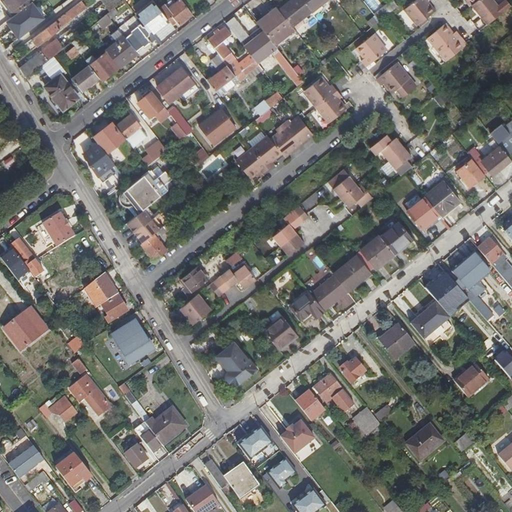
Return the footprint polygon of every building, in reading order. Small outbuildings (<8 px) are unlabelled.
[(35,0),(2,0),(15,16),(35,0)] [(122,3),(120,0),(101,0),(110,12),(115,9),(122,3)] [(179,25),(193,15),(181,0),(174,5),(171,1),(160,10),(172,25),(176,22),(179,25)] [(312,12),(301,0),(293,0),(280,11),(293,28),(302,20),(312,12)] [(301,0),(312,12),(322,4),(327,0),(301,0)] [(364,0),(363,1),(375,12),(382,4),(377,0),(364,0)] [(398,6),(393,0),(375,15),(376,17),(380,21),(398,6)] [(418,26),(426,19),(435,12),(426,2),(428,0),(416,0),(404,9),(418,26)] [(504,0),(498,6),(493,0),(479,0),(471,7),(486,26),(510,6),(505,0),(504,0)] [(87,8),(82,1),(57,21),(33,39),(38,46),(87,8)] [(325,9),(322,4),(312,12),(315,17),(325,9)] [(117,13),(115,9),(110,12),(107,15),(110,19),(117,13)] [(275,46),(294,30),(292,28),(278,10),(272,15),(270,13),(257,23),(264,33),(275,46)] [(312,12),(302,20),(305,24),(315,17),(312,12)] [(101,26),(110,19),(107,15),(98,22),(101,26)] [(16,17),(2,28),(2,29),(12,42),(27,31),(16,17)] [(378,23),(374,18),(368,23),(372,28),(378,23)] [(234,19),(226,25),(240,43),(248,36),(234,19)] [(440,54),(461,38),(456,32),(453,34),(445,25),(427,38),(440,54)] [(125,39),(136,53),(143,47),(144,49),(151,43),(147,38),(150,36),(149,33),(145,28),(142,28),(140,29),(138,27),(129,34),(123,27),(119,31),(122,35),(125,39)] [(225,28),(209,41),(223,59),(230,54),(222,43),(231,36),(225,28)] [(272,51),(299,86),(304,82),(275,46),(264,33),(245,48),(250,55),(255,61),(257,63),(272,51)] [(118,44),(125,39),(122,35),(115,40),(117,43),(118,44)] [(361,61),(366,67),(387,50),(374,35),(357,48),(365,58),(361,61)] [(74,46),(80,53),(80,54),(87,49),(78,38),(71,43),(74,46)] [(118,44),(117,43),(106,51),(107,53),(115,63),(119,59),(124,65),(130,60),(129,58),(136,53),(125,39),(118,44)] [(26,79),(64,49),(56,40),(20,69),(26,79)] [(80,53),(74,46),(66,53),(71,60),(80,53)] [(115,63),(107,53),(96,61),(93,57),(86,62),(90,67),(99,79),(102,82),(120,68),(119,68),(115,63)] [(250,55),(232,70),(231,71),(235,77),(255,61),(250,55)] [(235,77),(231,71),(218,56),(211,61),(220,74),(208,83),(220,97),(259,66),(257,63),(255,61),(235,77)] [(119,68),(124,65),(119,59),(115,63),(119,68)] [(397,63),(376,79),(381,86),(385,83),(393,93),(397,89),(403,97),(416,87),(397,63)] [(82,93),(99,79),(90,67),(72,81),(82,93)] [(158,86),(171,75),(165,69),(152,79),(158,86)] [(157,88),(169,103),(181,94),(186,100),(198,90),(181,69),(157,88)] [(63,112),(79,99),(60,76),(45,88),(63,112)] [(340,87),(348,80),(345,76),(336,83),(340,87)] [(305,91),(317,107),(338,91),(333,85),(329,87),(322,78),(305,91)] [(338,91),(317,107),(319,108),(323,114),(330,122),(346,109),(339,99),(342,96),(338,91)] [(435,98),(442,106),(450,99),(444,91),(435,98)] [(138,104),(149,118),(155,114),(161,122),(170,115),(168,112),(152,92),(138,104)] [(279,93),(267,103),(271,108),(283,99),(279,93)] [(257,110),(261,116),(269,109),(271,108),(267,103),(257,110)] [(198,124),(213,146),(241,128),(225,106),(198,124)] [(174,107),(168,112),(170,115),(178,124),(187,136),(192,133),(193,131),(193,130),(193,131),(174,107)] [(116,127),(126,139),(133,149),(145,139),(138,130),(140,129),(141,128),(131,116),(116,127)] [(299,145),(312,134),(301,120),(299,117),(291,123),(288,120),(282,125),(299,145)] [(500,147),(509,159),(511,156),(511,122),(504,128),(502,125),(490,135),(500,147)] [(122,142),(126,139),(116,127),(113,123),(93,138),(98,144),(106,155),(122,142)] [(187,136),(178,124),(172,129),(181,140),(187,136)] [(284,156),(299,145),(282,125),(279,127),(276,130),(278,133),(271,139),(282,153),(284,156)] [(192,133),(210,157),(216,152),(197,127),(193,130),(193,131),(192,133)] [(138,130),(145,139),(147,138),(140,129),(138,130)] [(387,135),(374,145),(370,148),(376,155),(380,152),(387,160),(404,147),(396,138),(391,141),(387,135)] [(272,161),(282,153),(271,139),(268,136),(252,149),(269,169),(274,165),(272,161)] [(147,167),(167,152),(158,141),(146,151),(149,155),(142,160),(147,167)] [(98,177),(114,165),(106,155),(98,144),(85,154),(84,155),(98,177)] [(411,157),(404,147),(387,160),(400,176),(412,166),(407,160),(411,157)] [(474,149),(468,154),(472,160),(485,176),(491,170),(494,174),(511,161),(509,159),(500,147),(484,161),(474,149)] [(269,169),(252,149),(236,161),(250,178),(256,173),(260,170),(262,173),(263,174),(269,169)] [(470,187),(485,176),(472,160),(457,172),(470,187)] [(215,184),(229,173),(226,169),(212,180),(215,184)] [(144,210),(148,207),(166,192),(149,171),(126,189),(136,201),(132,204),(140,213),(144,210)] [(339,173),(327,183),(340,199),(356,185),(349,176),(345,180),(339,173)] [(208,190),(215,184),(212,180),(205,186),(208,190)] [(425,197),(439,215),(441,217),(459,203),(443,182),(424,197),(425,197)] [(361,208),(372,199),(367,192),(364,194),(358,188),(356,185),(340,199),(348,208),(356,202),(361,208)] [(361,185),(358,188),(364,194),(367,192),(361,185)] [(439,215),(425,197),(407,212),(421,230),(439,215)] [(299,206),(293,211),(302,222),(308,218),(299,206)] [(155,217),(148,207),(144,210),(146,213),(152,220),(155,217)] [(135,233),(152,220),(146,213),(144,210),(140,213),(127,224),(135,233)] [(296,227),(302,222),(293,211),(283,219),(287,225),(272,237),(279,247),(295,234),(293,230),(292,229),(296,226),(296,227)] [(57,249),(75,237),(70,230),(71,229),(66,221),(65,222),(60,214),(42,225),(57,249)] [(159,229),(163,226),(155,217),(152,220),(159,229)] [(511,217),(501,227),(511,239),(511,217)] [(142,243),(153,235),(159,229),(152,220),(135,233),(142,243)] [(380,238),(394,254),(412,240),(399,223),(380,238)] [(299,239),(295,234),(279,247),(287,256),(303,243),(299,239)] [(167,252),(153,235),(142,243),(141,244),(155,261),(167,252)] [(380,238),(379,236),(356,255),(357,256),(369,272),(374,268),(375,270),(394,255),(394,254),(380,238)] [(11,245),(26,264),(34,258),(19,239),(11,245)] [(490,240),(479,250),(511,288),(511,268),(501,256),(503,254),(490,240)] [(0,258),(15,278),(27,268),(11,247),(0,255),(0,258)] [(474,253),(452,272),(469,292),(491,273),(474,253)] [(334,276),(347,293),(362,281),(371,274),(369,272),(357,256),(333,275),(334,276)] [(34,258),(26,264),(36,278),(45,272),(34,258)] [(233,274),(229,269),(220,276),(229,288),(235,283),(238,281),(244,289),(255,280),(244,265),(233,274)] [(182,279),(192,292),(208,279),(198,266),(182,279)] [(98,308),(111,300),(110,299),(117,295),(104,274),(86,288),(98,308)] [(371,274),(362,281),(364,283),(373,276),(371,274)] [(229,288),(220,276),(214,281),(223,293),(229,288)] [(324,311),(347,293),(334,276),(311,295),(324,311)] [(214,281),(209,285),(218,296),(223,293),(214,281)] [(311,295),(309,292),(290,307),(301,320),(312,311),(317,317),(324,312),(324,311),(311,295)] [(189,302),(202,318),(211,310),(199,294),(189,302)] [(118,296),(102,307),(105,312),(108,317),(105,319),(108,324),(128,312),(118,296)] [(202,318),(189,302),(179,309),(193,325),(202,318)] [(427,312),(424,314),(419,319),(412,325),(425,340),(451,319),(438,303),(427,312)] [(31,308),(4,329),(21,350),(47,330),(31,308)] [(270,327),(264,332),(279,350),(298,335),(282,317),(281,316),(279,318),(279,319),(276,321),(275,320),(269,325),(270,327)] [(102,331),(94,321),(90,324),(98,334),(102,331)] [(392,354),(411,338),(397,322),(378,337),(392,354)] [(149,347),(137,328),(122,338),(134,357),(149,347)] [(79,335),(68,343),(75,353),(86,345),(79,335)] [(113,341),(107,345),(114,357),(120,353),(113,341)] [(229,370),(228,372),(227,373),(227,375),(227,378),(227,379),(233,387),(256,370),(234,342),(216,357),(225,368),(226,367),(229,370)] [(511,383),(511,357),(503,347),(489,360),(511,383)] [(114,359),(109,353),(99,360),(103,366),(114,359)] [(81,374),(87,370),(78,359),(72,363),(81,374)] [(349,363),(342,369),(353,383),(367,372),(357,360),(350,365),(349,363)] [(478,366),(457,384),(470,399),(491,381),(478,366)] [(111,407),(86,376),(70,389),(80,402),(85,398),(99,416),(111,407)] [(316,388),(327,403),(333,399),(345,413),(355,406),(331,376),(316,388)] [(8,382),(3,387),(10,395),(16,391),(8,382)] [(119,389),(132,406),(137,402),(124,385),(119,389)] [(310,392),(297,403),(311,420),(325,410),(310,392)] [(511,394),(502,403),(508,411),(511,407),(511,394)] [(53,414),(60,416),(65,422),(76,413),(64,398),(49,410),(53,414)] [(151,431),(162,445),(174,435),(161,418),(154,423),(151,419),(150,420),(137,402),(132,406),(151,431)] [(381,420),(393,411),(389,405),(376,413),(381,420)] [(382,425),(368,408),(354,419),(368,436),(382,425)] [(161,418),(174,435),(186,426),(173,409),(161,418)] [(34,419),(25,425),(30,431),(38,426),(34,419)] [(288,431),(281,437),(295,455),(315,439),(301,421),(294,426),(288,431)] [(432,426),(408,444),(421,460),(444,442),(432,426)] [(143,429),(137,434),(141,439),(147,434),(143,429)] [(471,430),(455,443),(463,452),(478,439),(471,430)] [(141,439),(152,453),(162,445),(151,431),(147,434),(141,439)] [(279,436),(273,441),(284,454),(289,450),(279,436)] [(136,446),(132,441),(127,445),(131,450),(125,455),(136,469),(148,460),(137,446),(136,446)] [(511,444),(499,456),(511,471),(511,470),(511,444)] [(37,465),(44,460),(33,446),(9,465),(10,468),(13,465),(22,458),(25,463),(32,458),(37,465)] [(511,485),(475,446),(463,456),(500,497),(511,485)] [(56,469),(68,484),(87,469),(74,454),(56,469)] [(22,477),(37,465),(32,458),(25,463),(22,458),(13,465),(22,477)] [(226,479),(212,460),(205,465),(222,489),(230,484),(226,479)] [(10,468),(19,479),(22,477),(13,465),(10,468)] [(260,486),(244,465),(226,479),(230,484),(241,501),(260,486)] [(68,484),(71,487),(89,473),(87,469),(68,484)] [(29,492),(48,478),(43,471),(25,486),(29,492)] [(208,511),(220,505),(207,487),(187,501),(194,511),(208,511)] [(256,506),(265,500),(258,490),(249,496),(256,506)] [(44,511),(50,511),(59,505),(54,499),(42,509),(44,511)] [(405,511),(395,500),(384,508),(387,511),(405,511)] [(71,508),(74,511),(82,511),(83,511),(77,503),(71,508)]
